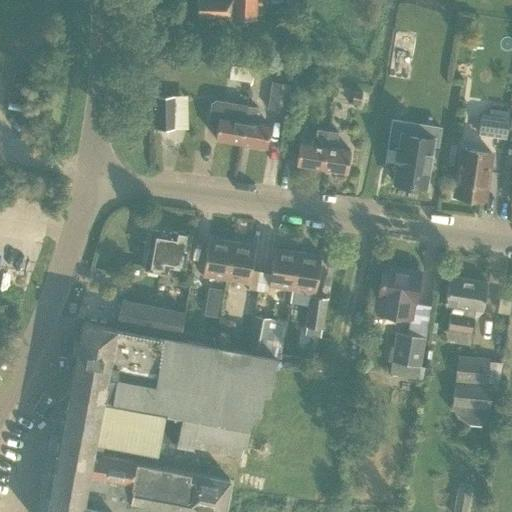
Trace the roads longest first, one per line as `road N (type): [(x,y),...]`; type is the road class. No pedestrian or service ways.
road 1 (residential): [(86,177),(511,243)]
road 2 (tertiary): [(0,403),(35,340),(86,177)]
road 3 (tertiary): [(102,0),(86,177)]
